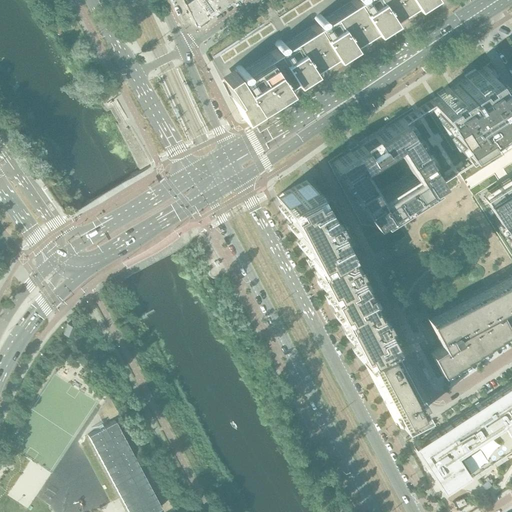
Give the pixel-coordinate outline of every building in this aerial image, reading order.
[(206,16),(194,0),(181,0),(187,11),(193,23),(196,23),(199,21),(200,21),(201,22),(205,19),(206,16)] [(215,12),(216,9),(209,0),(194,0),(206,16),(209,13),(212,14),(215,12)] [(223,4),(226,2),(225,0),(209,0),(216,9),(218,9),(220,8),(222,7),(223,4)] [(307,0),(287,13),(265,27),(211,62),(221,76),(233,95),(230,97),(240,115),(250,108),(254,106),(272,94),(271,93),(293,79),(294,81),(312,69),(311,67),(333,53),(334,55),(352,44),(351,42),(373,28),(374,30),(392,18),(391,16),(403,9),(413,3),(414,4),(420,0),(307,0)] [(437,96),(422,106),(451,150),(458,145),(469,162),(511,135),(511,112),(483,67),(476,72),(474,70),(463,77),(465,79),(448,90),(447,87),(436,94),(437,96)] [(350,152),(334,162),(373,224),(380,219),(383,224),(384,223),(382,220),(387,217),(389,220),(403,211),(401,208),(433,188),(435,191),(436,190),(433,186),(440,181),(401,120),(358,147),(356,144),(348,149),(350,152)] [(278,196),(276,197),(277,198),(278,199),(279,202),(315,270),(323,285),(342,323),(350,339),(361,359),(387,345),(390,343),(391,343),(381,323),(380,324),(379,321),(382,320),(378,313),(376,315),(372,308),(372,307),(353,270),(351,268),(354,266),(350,260),(348,261),(344,254),(334,234),(346,228),(345,225),(332,201),(332,200),(330,198),(318,175),(312,178),(306,181),(305,182),(301,184),(299,185),(294,187),(293,188),(290,190),(288,191),(284,193),(282,194),(278,196)] [(511,178),(483,198),(511,243),(511,178)] [(499,313),(498,309),(511,301),(511,280),(509,274),(426,318),(441,346),(443,350),(444,349),(455,342),(465,336),(477,328),(488,321),(497,315),(497,314),(499,313)] [(509,331),(499,313),(497,314),(497,315),(488,321),(498,340),(499,340),(497,337),(509,331)] [(498,340),(488,321),(477,328),(487,348),(498,340)] [(74,327),(67,325),(63,335),(70,338),(74,327)] [(487,348),(477,328),(465,336),(475,355),(487,348)] [(475,355),(465,336),(455,342),(465,362),(475,355)] [(465,362),(455,342),(444,349),(454,369),(465,362)] [(414,390),(400,362),(397,363),(387,345),(361,359),(396,426),(399,424),(422,412),(416,399),(418,398),(415,393),(413,394),(411,391),(414,390)] [(454,369),(444,349),(443,350),(441,346),(430,354),(442,376),(454,369)] [(511,382),(483,401),(479,404),(443,427),(413,447),(442,491),(467,475),(470,473),(473,476),(511,450),(511,382)] [(185,511),(184,509),(178,511),(152,511),(160,508),(114,421),(87,435),(127,511),(185,511)] [(491,486),(487,481),(481,485),(485,490),(491,486)] [(461,507),(458,500),(452,503),(455,510),(461,507)]
